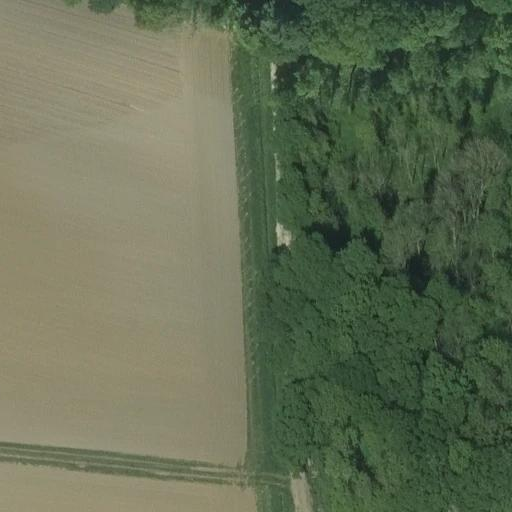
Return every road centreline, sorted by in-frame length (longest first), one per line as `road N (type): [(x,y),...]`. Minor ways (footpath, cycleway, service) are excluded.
road 1 (track): [(283,0),(274,26),(301,511)]
road 2 (track): [(299,483),(0,452)]
